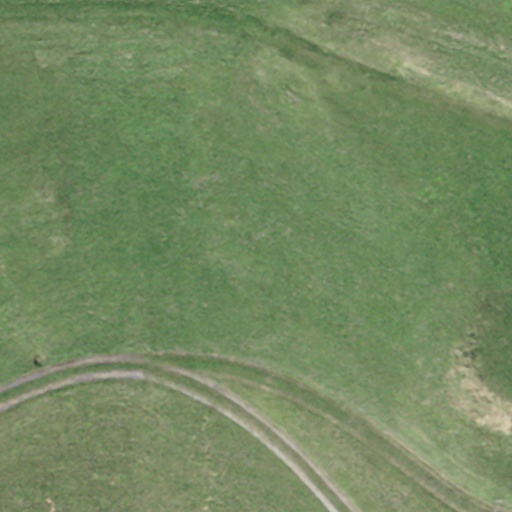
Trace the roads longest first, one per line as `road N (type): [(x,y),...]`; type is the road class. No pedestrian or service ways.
road 1 (track): [(350,511),(303,456),(200,377),(134,360),(0,383)]
road 2 (track): [(134,360),(273,372),(487,511)]
